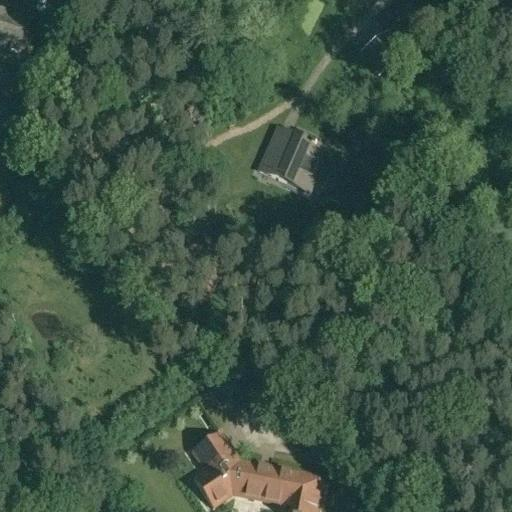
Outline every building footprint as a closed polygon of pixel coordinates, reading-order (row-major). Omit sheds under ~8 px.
[(0,10),(0,53),(27,63),(42,19),(27,14),(24,23),(20,22),(11,19),(12,15),(0,10)] [(409,56),(390,32),(360,55),(378,79),(409,56)] [(50,49),(43,68),(62,74),(71,48),(55,43),(53,49),(50,49)] [(305,177),(317,182),(319,178),(332,184),(343,161),(329,155),(330,153),(315,146),(317,140),(299,132),(296,138),(293,137),(289,145),(274,139),(266,158),(260,173),(299,190),(305,177)] [(315,511),(322,481),(276,472),(242,465),(223,435),(190,456),(203,474),(192,481),(211,511),(234,496),(262,502),(290,507),(288,511),(315,511)] [(0,468),(0,484),(8,477),(0,468)]
